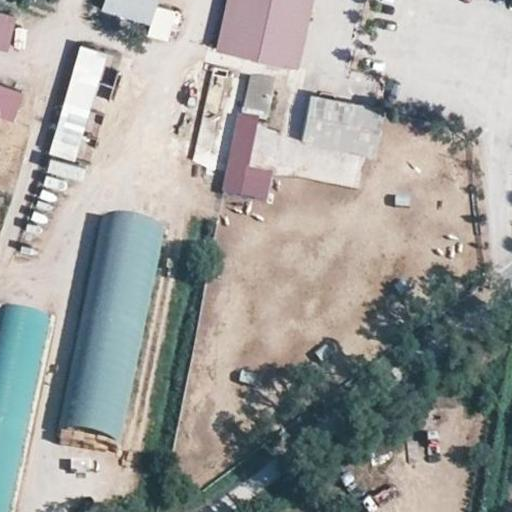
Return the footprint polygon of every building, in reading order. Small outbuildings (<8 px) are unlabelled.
[(100,0),(99,10),(148,18),(146,26),(167,30),(171,4),(152,1),(152,0),(100,0)] [(260,0),(247,55),(293,66),(308,0),(260,0)] [(0,11),(0,23),(10,25),(12,13),(0,11)] [(238,17),(230,15),(227,29),(235,31),(238,17)] [(51,149),(78,153),(97,45),(70,40),(51,149)] [(283,74),(263,71),(261,87),(280,91),(283,74)] [(0,113),(9,117),(20,89),(0,80),(0,113)] [(308,89),(297,137),(371,154),(382,106),(308,89)] [(237,114),(219,191),(266,203),(273,173),(246,166),(257,118),(237,114)] [(360,184),(364,147),(255,134),(253,154),(278,157),(276,174),(360,184)] [(43,165),(70,171),(73,156),(46,150),(43,165)] [(61,432),(123,443),(162,224),(100,213),(61,432)] [(0,511),(13,511),(47,315),(0,307),(0,511)] [(80,461),(72,459),(70,466),(78,468),(80,461)]
